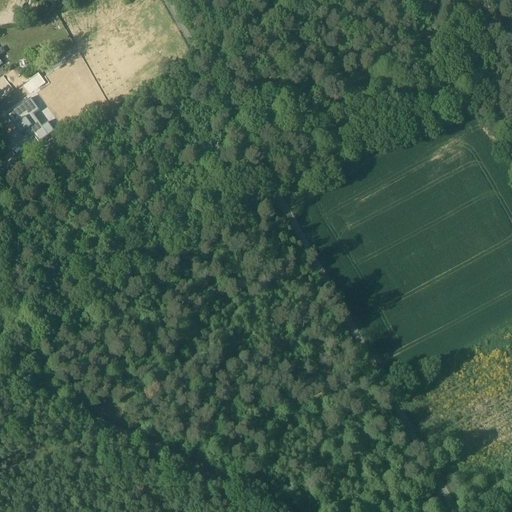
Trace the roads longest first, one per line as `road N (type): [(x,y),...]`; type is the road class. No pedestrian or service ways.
road 1 (residential): [(166,0),(455,511)]
road 2 (residential): [(0,353),(20,385),(283,511)]
road 3 (track): [(511,331),(393,403)]
